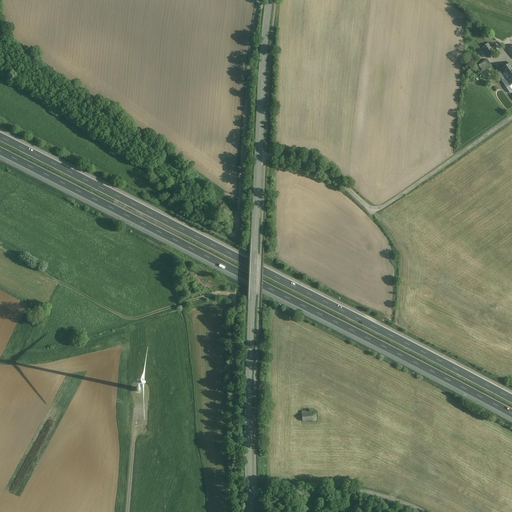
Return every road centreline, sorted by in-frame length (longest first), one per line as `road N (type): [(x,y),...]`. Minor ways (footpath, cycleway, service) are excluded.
road 1 (motorway): [(0,152),(511,416)]
road 2 (motorway): [(511,398),(0,136)]
road 3 (track): [(258,0),(239,238),(163,206),(156,193)]
road 4 (secondary): [(249,488),(260,155)]
road 5 (residential): [(511,116),(377,209),(316,166),(260,155)]
road 6 (residential): [(419,511),(372,489),(249,488)]
road 7 (secondary): [(260,155),(271,0)]
